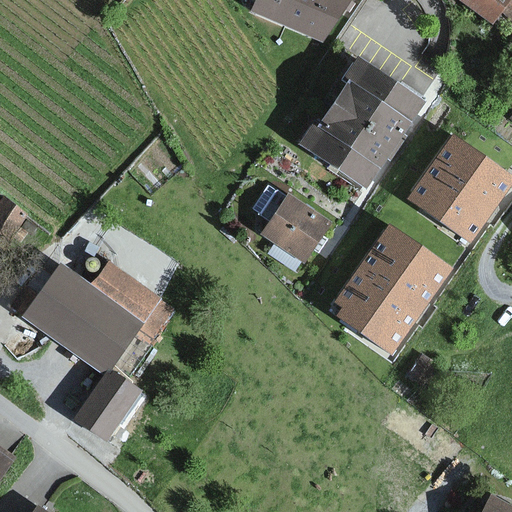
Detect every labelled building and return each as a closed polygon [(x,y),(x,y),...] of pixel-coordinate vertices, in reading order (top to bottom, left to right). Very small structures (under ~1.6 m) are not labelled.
[(346,0),(251,0),(248,11),(317,43),(343,5),(346,0)] [(498,12),(506,0),(457,0),(490,24),(498,12)] [(511,0),(506,0),(498,12),(511,23),(511,0)] [(422,102),(355,56),(339,79),(343,82),(315,123),(311,120),(295,143),(363,189),(393,145),(422,102)] [(511,179),(511,176),(451,135),(407,200),(469,243),(490,211),(511,179)] [(316,242),(328,223),(276,189),(259,215),(267,220),(258,234),(302,263),(316,242)] [(0,198),(0,246),(3,249),(26,215),(0,198)] [(419,312),(450,268),(386,224),(332,304),(338,308),(332,316),(389,356),(419,312)] [(88,281),(57,259),(35,291),(24,283),(7,308),(101,374),(103,372),(107,375),(110,371),(136,334),(152,346),(179,308),(106,256),(88,281)] [(87,271),(89,272),(92,271),(94,270),(96,268),(97,266),(97,263),(96,261),(94,258),(92,257),(90,256),(87,256),(85,257),(83,259),(82,262),(81,264),(82,266),(83,269),(85,270),(87,271)] [(439,367),(421,355),(407,377),(425,388),(439,367)] [(107,375),(103,372),(101,374),(71,419),(104,442),(140,391),(110,371),(107,375)] [(0,474),(11,458),(0,450),(0,474)] [(511,511),(511,506),(489,494),(478,511),(511,511)]
